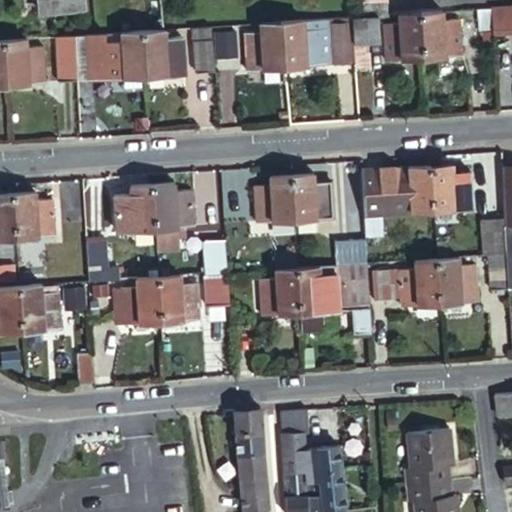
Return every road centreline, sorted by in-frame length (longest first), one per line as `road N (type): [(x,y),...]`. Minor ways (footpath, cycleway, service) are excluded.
road 1 (residential): [(511,376),(72,405),(0,398)]
road 2 (residential): [(0,161),(511,125)]
